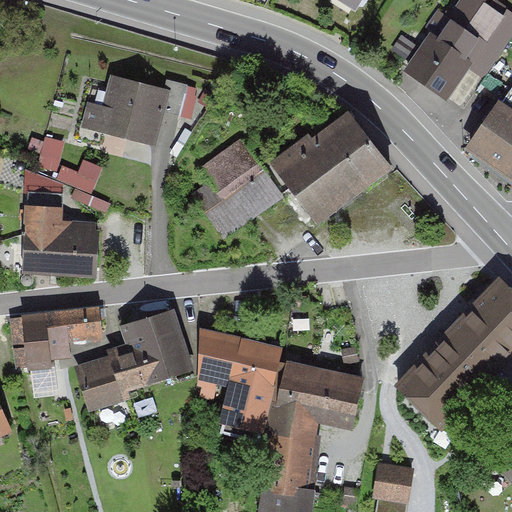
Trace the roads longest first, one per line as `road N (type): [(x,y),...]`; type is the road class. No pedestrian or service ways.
road 1 (residential): [(0,305),(475,255),(503,234)]
road 2 (primary): [(136,0),(314,58),(366,92),(503,234)]
